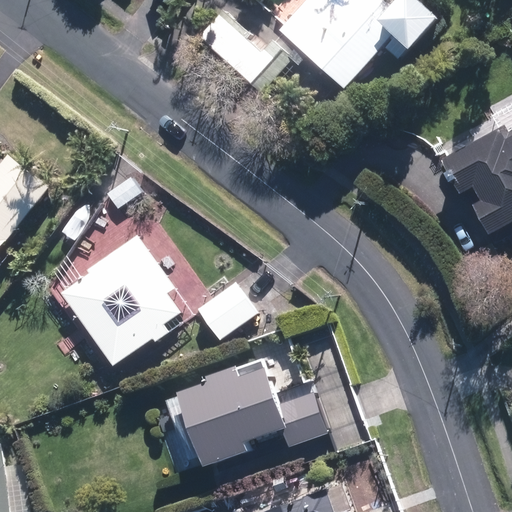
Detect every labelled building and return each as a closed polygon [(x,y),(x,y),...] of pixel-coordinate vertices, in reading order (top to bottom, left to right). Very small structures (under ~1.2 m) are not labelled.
[(407,0),(399,9),(388,0),(312,0),(285,31),(288,34),(281,43),(278,40),(270,48),(228,9),(203,37),(267,93),(297,59),(305,66),(312,56),(349,90),(400,34),(402,36),(392,48),(404,60),(415,47),(419,51),(448,18),(427,0),(407,0)] [(511,134),(508,128),(441,166),(460,199),(476,190),(485,205),(473,212),(490,242),(504,234),(511,246),(511,134)] [(0,259),(56,187),(14,155),(0,173),(0,259)] [(135,177),(112,194),(124,209),(147,193),(135,177)] [(97,273),(69,293),(121,368),(159,340),(161,343),(176,333),(170,325),(187,313),(173,294),(180,289),(142,235),(94,269),(97,273)] [(204,311),(227,341),(264,313),(241,282),(204,311)] [(213,360),(220,378),(248,368),(241,350),(213,360)] [(273,369),(217,390),(245,461),(300,439),(299,435),(310,431),(299,402),(287,407),(273,369)] [(98,380),(87,385),(92,396),(104,390),(98,380)] [(0,511),(17,511),(8,445),(0,445),(0,511)] [(226,459),(189,471),(197,495),(234,483),(226,459)] [(51,493),(56,511),(72,511),(74,511),(66,488),(51,493)] [(339,511),(331,490),(273,511),(339,511)]
